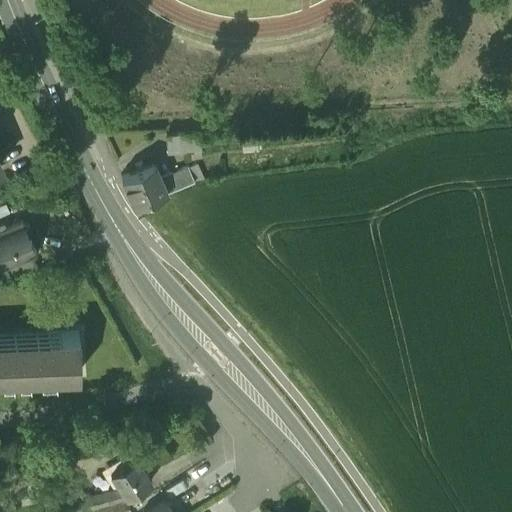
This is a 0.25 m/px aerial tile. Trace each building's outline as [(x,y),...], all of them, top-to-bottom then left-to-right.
[(166,134),(168,152),(199,151),(198,132),(166,134)] [(121,175),(133,205),(166,192),(160,178),(154,162),(121,175)] [(160,178),(166,192),(194,180),(188,166),(160,178)] [(0,256),(3,265),(5,268),(31,256),(36,254),(21,219),(5,226),(3,221),(0,222),(0,256)] [(0,277),(37,271),(31,256),(5,268),(3,265),(0,266),(0,277)] [(78,339),(0,341),(0,383),(80,381),(78,339)] [(137,465),(112,481),(122,497),(128,506),(130,505),(154,490),(137,465)] [(128,506),(122,497),(87,506),(88,511),(93,510),(93,511),(117,511),(131,508),(130,505),(128,506)]
